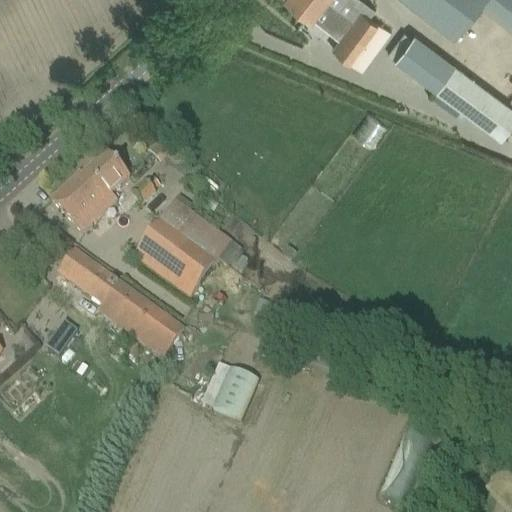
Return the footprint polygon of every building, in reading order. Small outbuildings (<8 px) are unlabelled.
[(290,0),(324,26),(336,10),(352,21),(332,48),(348,60),(362,71),(390,33),(368,16),(374,8),(364,0),(290,0)] [(511,0),(407,0),(415,6),(454,36),(479,4),(511,28),(511,0)] [(415,33),(395,59),(437,91),(456,63),(447,57),(415,33)] [(502,138),(511,123),(511,104),(456,63),(437,91),(432,97),(447,108),(452,101),(502,138)] [(162,141),(147,155),(158,167),(173,153),(162,141)] [(81,238),(116,205),(110,199),(128,181),(106,157),(81,179),(79,177),(50,204),(81,238)] [(131,195),(142,208),(155,197),(152,193),(158,188),(153,182),(147,187),(144,184),(131,195)] [(133,261),(149,272),(190,302),(231,246),(190,216),(174,204),(133,261)] [(57,276),(88,299),(103,309),(98,315),(163,362),(184,333),(74,253),(57,276)] [(63,326),(45,352),(58,361),(76,335),(63,326)] [(240,425),(258,385),(230,373),(212,413),(240,425)]
